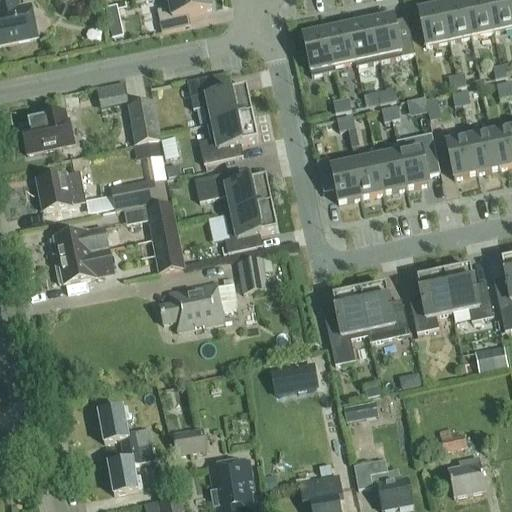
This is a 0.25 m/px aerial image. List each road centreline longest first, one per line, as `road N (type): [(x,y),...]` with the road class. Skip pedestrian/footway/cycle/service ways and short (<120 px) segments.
road 1 (residential): [(251,36),(272,40),(319,267),(511,226)]
road 2 (residential): [(0,90),(251,36)]
road 3 (tertiary): [(56,511),(0,302)]
